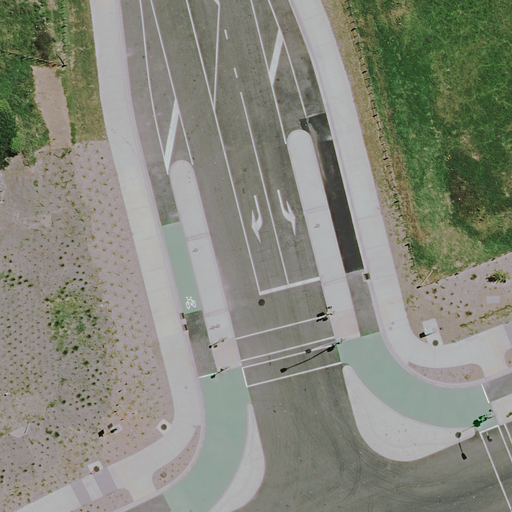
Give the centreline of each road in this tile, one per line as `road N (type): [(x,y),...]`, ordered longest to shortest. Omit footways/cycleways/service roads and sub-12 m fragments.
road 1 (unknown): [(341,511),(211,0)]
road 2 (secondary): [(399,511),(511,459)]
